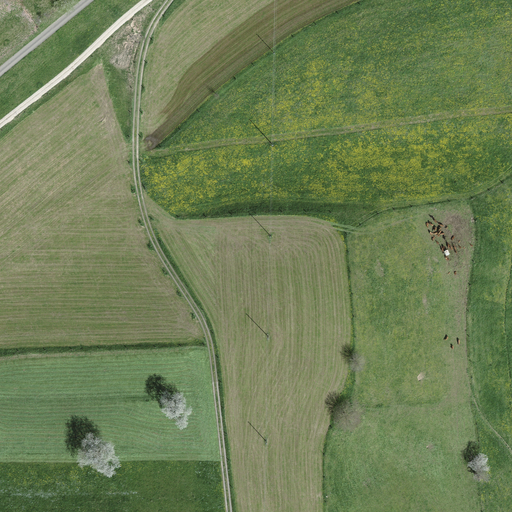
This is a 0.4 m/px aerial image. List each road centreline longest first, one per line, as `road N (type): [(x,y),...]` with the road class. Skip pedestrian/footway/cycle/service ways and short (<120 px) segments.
road 1 (track): [(228,511),(206,324),(140,204),(134,153),(143,56),(170,0)]
road 2 (track): [(0,122),(147,0)]
